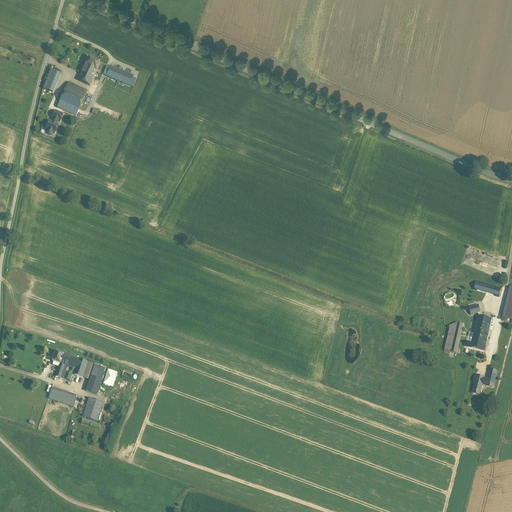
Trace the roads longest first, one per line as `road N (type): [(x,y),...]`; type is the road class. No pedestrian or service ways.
road 1 (secondary): [(511,179),(85,0)]
road 2 (unclassified): [(62,0),(0,266)]
